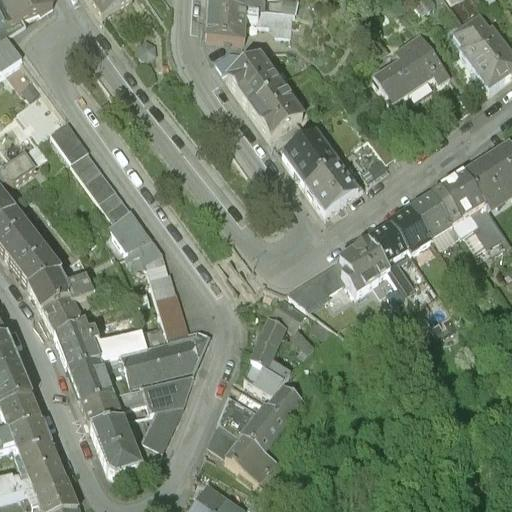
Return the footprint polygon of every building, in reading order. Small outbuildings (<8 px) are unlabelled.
[(10,14),(34,2),(37,0),(3,0),(6,6),(10,14)] [(117,0),(86,0),(78,5),(102,39),(130,19),(117,0)] [(245,0),(206,0),(206,27),(244,28),(244,17),(245,0)] [(0,68),(5,65),(4,64),(24,48),(21,42),(37,33),(38,36),(51,26),(46,15),(42,17),(34,2),(10,14),(12,17),(0,23),(0,68)] [(10,14),(6,6),(1,9),(0,6),(0,23),(12,17),(10,14)] [(442,17),(448,25),(463,15),(458,8),(438,9),(442,17)] [(418,38),(432,28),(417,9),(404,19),(418,38)] [(244,28),(261,29),(261,18),(244,17),(244,28)] [(244,28),(206,27),(204,59),(242,62),(243,39),(254,39),(254,43),(266,44),(266,29),(261,29),(244,28)] [(290,30),(266,29),(266,44),(274,52),(289,53),(290,30)] [(489,50),(489,51),(497,45),(483,29),(473,37),(475,40),(477,39),(486,52),(489,50)] [(464,49),(502,100),(511,92),(511,80),(489,51),(489,50),(486,52),(477,39),(475,40),(464,49)] [(502,100),(464,49),(451,58),(461,71),(458,74),(486,111),(502,100)] [(372,64),(364,70),(371,79),(385,67),(377,55),(370,61),(372,64)] [(448,96),(418,56),(392,74),(397,81),(370,100),(389,127),(430,98),(435,105),(448,96)] [(0,97),(20,83),(5,65),(0,68),(0,97)] [(244,75),(242,71),(228,71),(212,82),(221,93),(235,83),(234,82),(244,75)] [(279,104),(257,74),(248,80),(244,75),(234,82),(235,83),(239,88),(225,98),(247,128),(279,104)] [(301,133),(279,104),(247,128),(269,158),(301,133)] [(70,183),(86,171),(87,170),(66,143),(49,157),(70,183)] [(390,144),(369,160),(384,179),(405,164),(390,144)] [(335,179),(312,149),(280,173),(302,203),(335,179)] [(462,190),(483,222),(511,201),(511,164),(507,158),(462,190)] [(0,204),(3,202),(13,202),(34,185),(23,171),(0,189),(0,204)] [(69,184),(111,238),(129,224),(86,171),(70,183),(69,184)] [(335,179),(302,203),(324,232),(361,204),(345,182),(340,186),(335,179)] [(429,211),(430,212),(449,243),(449,244),(467,232),(474,241),(472,243),(486,263),(503,253),(483,222),(462,190),(458,184),(454,187),(450,189),(434,200),(438,205),(429,211)] [(408,226),(428,257),(449,243),(430,212),(408,226)] [(0,237),(12,228),(0,213),(0,237)] [(139,259),(150,254),(129,225),(109,242),(127,265),(139,259)] [(388,241),(408,270),(428,257),(408,226),(388,241)] [(27,303),(55,287),(59,284),(12,228),(0,237),(0,270),(26,302),(27,303)] [(366,256),(387,286),(396,301),(405,294),(396,279),(408,270),(388,241),(366,256)] [(167,351),(187,344),(175,305),(174,305),(169,285),(166,286),(161,268),(150,254),(139,259),(167,351)] [(387,286),(366,256),(338,275),(345,286),(340,290),(344,296),(354,311),(377,294),(376,293),(387,286)] [(345,286),(338,275),(285,311),(302,324),(344,296),(340,290),(345,286)] [(72,316),(93,306),(85,291),(63,300),(55,287),(27,303),(41,328),(70,312),(72,316)] [(124,300),(112,305),(118,324),(131,319),(124,300)] [(54,353),(84,336),(78,327),(106,314),(100,302),(93,306),(72,316),(70,312),(41,328),(54,353)] [(391,319),(403,312),(397,303),(386,310),(391,319)] [(304,329),(281,314),(269,330),(293,344),(295,341),(304,329)] [(324,345),(328,348),(331,343),(316,333),(311,341),(321,349),(324,345)] [(284,343),(268,334),(249,377),(265,386),(270,376),(284,343)] [(86,343),(84,336),(54,353),(66,384),(119,367),(144,359),(144,358),(139,341),(99,353),(94,362),(91,354),(97,351),(93,341),(86,343)] [(144,359),(119,367),(129,402),(141,398),(193,383),(194,380),(209,346),(196,341),(187,344),(167,351),(144,358),(144,359)] [(0,393),(17,387),(5,358),(5,359),(5,358),(0,359),(0,393)] [(112,407),(129,402),(119,367),(66,384),(79,418),(111,407),(112,407)] [(270,376),(265,386),(249,377),(242,393),(249,397),(270,408),(271,408),(279,398),(281,396),(288,387),(270,376)] [(193,383),(141,398),(146,412),(149,424),(154,423),(181,417),(182,418),(193,383)] [(0,426),(29,415),(17,387),(0,393),(0,426)] [(270,408),(249,397),(246,402),(263,412),(270,408)] [(88,441),(121,431),(117,420),(125,420),(146,412),(141,398),(129,402),(112,407),(111,407),(79,418),(88,441)] [(241,448),(241,449),(261,464),(301,411),(283,398),(266,418),(264,416),(241,448)] [(236,445),(254,419),(227,404),(216,431),(219,433),(236,445)] [(0,452),(39,438),(29,415),(0,426),(0,436),(1,439),(0,439),(0,452)] [(160,466),(182,418),(181,417),(154,423),(140,455),(133,457),(141,477),(151,473),(160,466)] [(133,457),(128,447),(137,443),(131,429),(121,431),(88,441),(106,486),(114,489),(141,478),(141,477),(133,457)] [(226,468),(241,448),(236,445),(219,433),(207,457),(226,468)] [(17,474),(50,462),(39,438),(0,452),(0,469),(7,467),(11,462),(17,474)] [(261,464),(241,449),(241,448),(226,468),(223,472),(257,497),(274,473),(261,464)] [(31,509),(63,496),(50,462),(17,474),(27,500),(31,509)] [(335,496),(343,488),(335,479),(326,487),(335,496)] [(70,511),(63,496),(31,509),(32,511),(70,511)] [(0,511),(22,511),(31,509),(27,500),(19,504),(17,498),(13,500),(11,497),(0,501),(0,511)] [(196,511),(223,511),(205,500),(196,511)]
